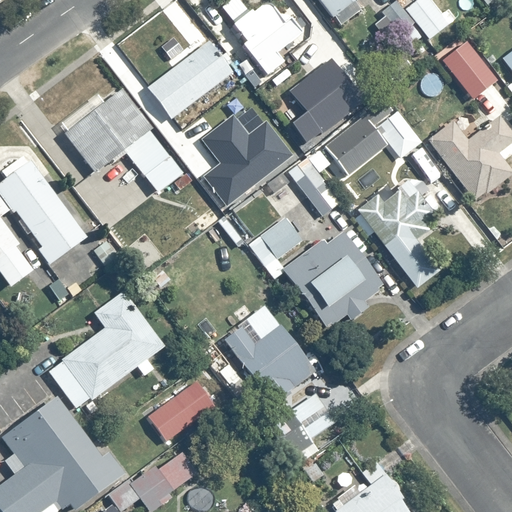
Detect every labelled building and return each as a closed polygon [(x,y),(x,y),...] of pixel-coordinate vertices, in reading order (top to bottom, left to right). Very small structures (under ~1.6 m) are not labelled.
[(354,0),(315,0),(336,28),(361,9),(354,0)] [(419,45),(422,44),(410,27),(413,24),(402,10),(395,0),(391,0),(379,10),(383,15),(371,24),(381,37),(392,29),(414,58),(423,51),(419,45)] [(413,24),(425,41),(458,17),(445,0),(415,0),(402,10),(413,24)] [(284,16),(278,21),(268,7),(255,6),(228,25),(239,41),(240,48),(261,77),(278,64),(271,55),(291,40),(296,47),(303,42),(284,16)] [(229,74),(205,42),(143,89),(168,121),(229,74)] [(494,82),(463,42),(438,62),(469,102),(494,82)] [(57,123),(63,131),(59,134),(90,174),(119,152),(153,196),(169,184),(176,193),(189,183),(117,89),(100,102),(95,94),(57,123)] [(421,143),(384,94),(320,142),(339,168),(381,137),(398,160),(421,143)] [(461,113),(450,122),(423,142),(470,203),(509,174),(495,156),(511,142),(511,137),(488,107),(468,122),(461,113)] [(210,151),(214,147),(195,124),(172,142),(191,166),(215,196),(238,177),(224,159),(219,163),(210,151)] [(0,195),(10,209),(38,247),(33,251),(44,267),(84,237),(56,198),(64,193),(49,172),(31,148),(0,147),(0,195)] [(338,206),(302,156),(282,170),(318,220),(338,206)] [(418,223),(431,213),(406,180),(393,191),(389,185),(353,213),(412,289),(436,271),(411,239),(423,230),(418,223)] [(0,195),(0,278),(7,288),(31,271),(14,247),(17,245),(0,222),(0,215),(10,209),(0,195)] [(272,282),(282,275),(324,332),(344,318),(347,322),(364,310),(360,304),(380,289),(339,234),(324,244),(320,239),(307,249),(284,217),(246,245),(253,255),(246,260),(258,276),(264,272),(272,282)] [(161,347),(120,292),(91,314),(102,329),(45,372),(75,412),(134,367),(142,378),(151,371),(143,360),(161,347)] [(271,312),(222,344),(264,407),(313,374),(271,312)] [(145,418),(164,443),(223,401),(210,384),(200,391),(194,383),(145,418)] [(0,511),(57,511),(65,506),(69,511),(70,511),(121,474),(105,453),(99,458),(51,396),(0,434),(0,440),(11,456),(2,463),(12,476),(0,485),(0,511)] [(299,438),(304,435),(288,412),(265,429),(280,451),(285,447),(292,457),(306,447),(299,438)] [(152,511),(167,502),(164,496),(194,475),(179,453),(152,470),(150,467),(106,496),(116,511),(121,511),(138,501),(146,511),(152,511)] [(406,511),(376,470),(366,477),(371,484),(355,495),(351,489),(327,506),(331,511),(406,511)] [(112,511),(106,503),(93,511),(112,511)]
